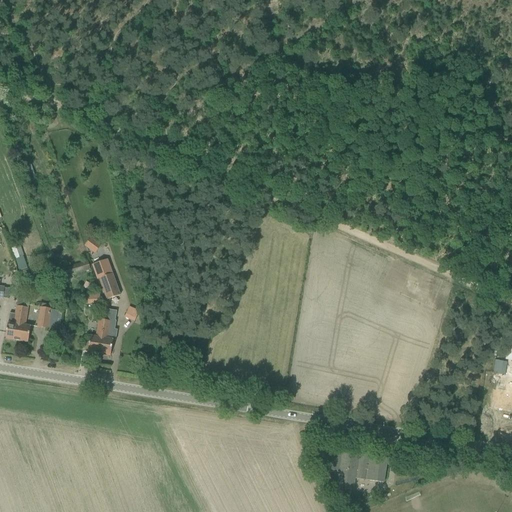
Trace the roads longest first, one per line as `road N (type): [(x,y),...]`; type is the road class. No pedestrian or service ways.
road 1 (tertiary): [(511,451),(0,368)]
road 2 (track): [(196,163),(511,303)]
road 3 (track): [(324,22),(140,138)]
